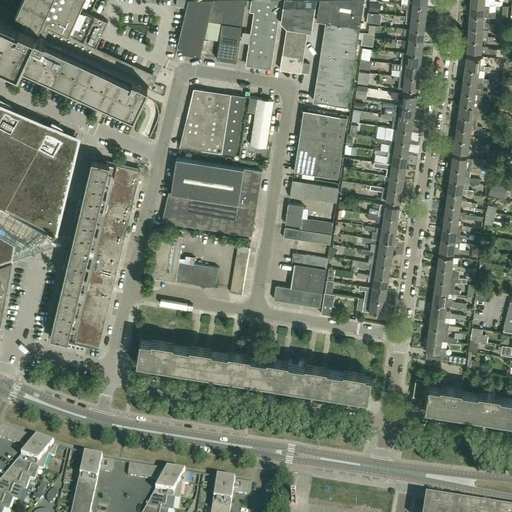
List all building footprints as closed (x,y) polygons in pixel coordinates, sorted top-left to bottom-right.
[(81,8),(84,0),(21,0),(16,11),(17,11),(12,9),(8,18),(7,19),(6,19),(6,18),(5,17),(5,18),(0,15),(0,56),(133,117),(148,83),(127,73),(130,64),(124,62),(124,61),(123,60),(122,61),(109,55),(110,54),(109,54),(108,55),(95,49),(96,46),(94,45),(100,32),(102,33),(108,21),(81,8)] [(212,0),(187,0),(177,42),(181,52),(181,53),(200,56),(208,21),(209,15),(212,0)] [(212,0),(209,15),(208,21),(222,23),(216,58),(236,61),(245,0),(212,0)] [(250,0),(249,11),(253,11),(245,63),(271,67),(281,0),(250,0)] [(301,72),(302,62),(307,30),(311,30),(316,0),(283,0),(280,19),(287,26),(280,69),(301,72)] [(326,21),(314,100),(347,105),(358,31),(363,0),(319,0),(316,20),(326,21)] [(484,4),(470,3),(469,15),(483,16),(488,16),(495,17),(496,12),(489,11),(489,4),(484,4)] [(411,17),(425,18),(426,7),(401,4),(400,8),(406,9),(406,15),(400,15),(411,17)] [(410,29),(424,30),(425,18),(411,17),(400,15),(399,20),(405,20),(405,22),(410,23),(409,28),(396,26),(396,27),(410,29)] [(483,16),(469,15),(468,27),(483,28),(488,28),(494,29),(495,24),(488,24),(488,16),(483,16)] [(374,25),(373,32),(384,33),(385,26),(374,25)] [(408,41),(422,42),(424,30),(410,29),(396,27),(396,31),(404,32),(403,34),(409,35),(408,40),(408,41)] [(483,28),(468,27),(467,39),(482,40),(487,40),(487,41),(493,41),(493,36),(487,36),(488,28),(483,28)] [(362,32),(361,42),(361,44),(372,45),(374,33),(362,32)] [(407,53),(421,54),(422,42),(408,41),(408,40),(397,39),(397,44),(402,44),(402,46),(407,47),(407,52),(407,53)] [(466,51),(496,53),(497,48),(488,48),(488,46),(481,45),(482,40),(467,39),(466,51)] [(377,49),(392,50),(392,41),(378,41),(377,49)] [(406,65),(420,66),(421,54),(407,53),(407,52),(396,51),(395,55),(401,56),(400,63),(400,64),(406,64),(406,65)] [(466,55),(464,67),(479,69),(490,71),(490,66),(484,65),(479,64),(480,57),(466,55)] [(370,69),(371,60),(361,59),(359,67),(370,69)] [(310,63),(306,63),(302,62),(301,72),(308,73),(310,63)] [(404,77),(418,78),(420,66),(406,65),(406,64),(400,64),(400,63),(393,63),(392,69),(400,70),(399,75),(393,75),(404,76),(404,77)] [(478,76),(479,69),(464,67),(463,79),(477,81),(477,82),(483,82),(488,83),(489,78),(483,77),(478,76)] [(357,83),(368,84),(369,72),(359,71),(357,83)] [(404,76),(393,75),(392,80),(398,80),(397,87),(417,90),(418,78),(404,77),(404,76)] [(477,81),(463,79),(461,91),(475,93),(480,94),(481,89),(482,90),(483,82),(477,82),(477,81)] [(500,93),(511,96),(511,85),(501,82),(500,93)] [(366,99),(367,87),(357,85),(355,97),(366,99)] [(245,96),(193,87),(179,146),(235,154),(236,147),(245,96)] [(401,105),(415,107),(416,95),(391,91),(390,96),(402,98),(401,104),(401,105)] [(480,99),(481,94),(480,94),(475,93),(461,91),(459,103),(478,105),(479,101),(479,99),(480,99)] [(511,98),(502,96),(499,108),(511,111),(511,98)] [(8,102),(0,97),(0,261),(12,257),(12,258),(13,258),(14,253),(22,251),(31,248),(44,237),(46,234),(47,232),(56,237),(57,235),(54,233),(72,156),(60,151),(64,134),(64,132),(64,131),(64,129),(62,127),(60,125),(52,121),(49,127),(13,111),(12,107),(11,104),(8,102)] [(273,100),(257,97),(250,144),(266,147),(273,100)] [(395,107),(393,115),(399,116),(399,117),(413,119),(415,107),(401,105),(401,104),(383,102),(382,106),(395,107)] [(478,106),(478,105),(459,103),(458,115),(483,118),(484,114),(478,113),(479,106),(478,106)] [(340,177),(341,169),(349,116),(303,109),(294,170),(340,177)] [(397,128),(411,130),(413,119),(399,117),(399,116),(393,115),(381,113),(380,118),(392,120),(391,127),(397,128)] [(499,123),(511,126),(511,114),(511,115),(502,113),(499,123)] [(483,118),(458,115),(456,127),(470,129),(475,130),(481,130),(482,126),(477,125),(478,118),(483,118)] [(350,133),(357,134),(358,125),(351,124),(350,133)] [(409,142),(411,130),(397,128),(391,127),(390,127),(379,125),(379,129),(390,131),(389,139),(395,140),(409,142)] [(456,127),(454,138),(469,140),(469,141),(473,141),(480,143),(480,138),(474,137),(474,135),(469,134),(470,129),(456,127)] [(389,143),(388,151),(407,154),(409,142),(395,140),(389,139),(377,137),(377,141),(389,143)] [(469,141),(469,140),(454,138),(453,151),(467,153),(472,153),(483,155),(483,150),(473,149),(473,141),(469,141)] [(392,164),(405,166),(407,154),(388,151),(375,149),(374,153),(387,155),(385,163),(387,163),(392,164)] [(169,191),(162,221),(252,235),(261,176),(262,170),(176,155),(171,192),(169,191)] [(482,167),(477,166),(471,166),(472,158),(467,157),(452,155),(450,167),(465,169),(476,171),(482,171),(482,167)] [(50,334),(99,346),(139,176),(140,170),(92,159),(50,334)] [(404,178),(405,166),(392,164),(390,175),(390,176),(404,178)] [(465,169),(450,167),(449,179),(463,181),(468,182),(479,183),(479,179),(469,177),(469,176),(464,175),(465,169)] [(402,190),(404,178),(390,176),(390,175),(385,175),(385,174),(378,174),(377,178),(389,180),(388,187),(370,184),(370,185),(402,190)] [(449,179),(447,191),(461,193),(466,194),(473,195),(473,190),(466,189),(466,188),(462,188),(463,181),(449,179)] [(302,190),(304,182),(292,180),(290,188),(302,190)] [(342,180),(342,181),(340,194),(350,195),(351,181),(342,180)] [(489,195),(505,198),(508,186),(491,182),(489,195)] [(381,198),(386,199),(386,200),(400,202),(402,190),(370,185),(370,189),(382,191),(381,198)] [(302,196),(302,190),(290,188),(289,197),(301,199),(302,196)] [(461,193),(447,191),(446,203),(460,205),(465,206),(475,207),(476,203),(465,201),(466,199),(461,199),(461,193)] [(367,213),(383,216),(397,218),(399,206),(385,204),(380,203),(378,203),(374,202),(373,206),(379,207),(378,214),(367,213)] [(300,225),(299,229),(300,229),(305,230),(308,231),(309,218),(302,217),(304,205),(288,203),(285,223),(300,225)] [(446,203),(444,215),(458,217),(464,218),(482,220),(483,216),(464,213),(465,211),(459,211),(460,205),(446,203)] [(486,211),(495,212),(496,206),(487,204),(486,211)] [(493,224),(495,212),(486,211),(486,210),(484,223),(493,224)] [(382,222),(381,227),(376,227),(376,226),(365,225),(381,228),(396,230),(397,218),(383,216),(367,213),(367,217),(375,219),(375,221),(382,222)] [(458,217),(444,215),(442,227),(456,229),(460,230),(462,230),(468,230),(468,226),(462,225),(463,223),(457,222),(458,217)] [(310,231),(315,232),(317,220),(309,218),(308,231),(310,231)] [(317,220),(315,232),(321,233),(323,233),(325,221),(317,220)] [(323,233),(326,233),(331,234),(333,222),(325,221),(323,233)] [(380,239),(379,240),(394,242),(396,230),(381,228),(365,225),(364,229),(373,230),(372,238),(374,238),(380,239)] [(442,227),(441,238),(455,240),(455,241),(460,241),(464,242),(465,235),(459,234),(460,230),(456,229),(442,227)] [(153,277),(216,286),(219,266),(178,260),(182,235),(160,231),(153,277)] [(378,251),(378,252),(392,254),(394,242),(379,240),(380,239),(374,238),(372,238),(362,236),(361,241),(372,242),(370,250),(362,248),(362,249),(378,251)] [(455,240),(441,238),(439,250),(453,252),(453,253),(458,253),(469,254),(469,250),(459,249),(460,241),(455,241),(455,240)] [(390,265),(392,254),(378,252),(378,251),(362,249),(361,253),(370,254),(368,262),(359,260),(376,263),(390,265)] [(452,263),(453,257),(438,255),(437,267),(451,269),(459,270),(467,271),(467,267),(457,265),(457,263),(452,263)] [(374,275),(374,276),(388,278),(390,265),(376,263),(359,260),(358,267),(370,269),(369,274),(374,275)] [(0,326),(3,311),(12,263),(0,266),(0,326)] [(301,264),(294,263),(290,287),(275,285),(273,299),(319,306),(325,268),(319,267),(313,266),(307,265),(301,264)] [(451,269),(437,267),(435,279),(450,281),(455,282),(466,283),(466,278),(458,277),(459,270),(451,269)] [(487,273),(511,278),(511,272),(488,268),(487,273)] [(356,277),(368,278),(368,280),(373,281),(372,287),(372,288),(386,290),(388,278),(374,276),(374,275),(369,274),(357,272),(356,277)] [(435,279),(434,291),(448,293),(459,294),(459,290),(454,289),(455,282),(450,281),(435,279)] [(370,299),(385,302),(386,290),(372,288),(372,287),(359,285),(359,289),(366,290),(366,292),(365,298),(370,299)] [(476,285),(475,299),(487,300),(488,289),(476,285)] [(448,293),(434,291),(432,303),(446,305),(465,307),(466,302),(452,301),(452,299),(447,298),(448,293)] [(321,313),(334,315),(335,305),(333,305),(335,293),(324,292),(321,313)] [(383,313),(385,302),(370,299),(365,298),(364,298),(362,310),(369,311),(383,313)] [(511,300),(510,300),(504,323),(503,330),(511,331),(511,300)] [(432,303),(430,314),(445,316),(465,319),(465,315),(450,313),(450,311),(446,310),(446,305),(432,303)] [(445,317),(445,316),(430,314),(429,326),(443,328),(443,329),(448,329),(460,331),(461,326),(449,324),(449,323),(444,322),(445,317)] [(427,338),(441,340),(447,341),(457,342),(457,338),(447,337),(448,329),(443,329),(443,328),(429,326),(427,338)] [(164,364),(175,366),(179,345),(173,344),(173,342),(152,339),(152,340),(140,338),(137,360),(138,360),(154,363),(156,363),(155,365),(162,366),(163,364),(164,364)] [(446,348),(441,347),(441,340),(427,338),(425,340),(424,343),(426,345),(425,350),(427,350),(426,357),(465,363),(466,357),(445,354),(446,348)] [(470,339),(469,351),(477,352),(479,340),(470,339)] [(202,370),(214,372),(217,351),(211,350),(212,348),(190,345),(190,347),(179,345),(175,366),(193,369),(194,369),(194,371),(201,372),(201,370),(202,370)] [(241,376),(252,378),(256,357),(250,356),(250,354),(229,351),(229,353),(217,351),(214,372),(231,375),(232,375),(232,377),(239,378),(239,376),(241,376)] [(256,357),(252,378),(252,379),(270,382),(269,384),(277,385),(277,383),(291,385),(291,384),(294,363),(288,362),(288,361),(267,357),(267,359),(256,357)] [(480,370),(482,361),(471,359),(470,368),(480,370)] [(305,365),(294,363),(291,384),(308,387),(309,387),(309,389),(316,390),(316,388),(317,388),(318,388),(329,390),(333,370),(326,369),(327,367),(306,363),(305,365)] [(367,396),(368,397),(371,375),(365,374),(365,373),(344,369),(344,371),(333,370),(329,390),(346,393),(347,393),(347,395),(354,396),(355,394),(356,394),(367,396)] [(452,410),(464,412),(467,391),(462,390),(462,388),(440,385),(440,387),(429,385),(430,379),(416,377),(413,395),(427,397),(425,406),(426,407),(426,406),(443,409),(444,409),(444,411),(451,412),(451,410),(452,411),(452,410)] [(479,393),(467,391),(464,412),(481,415),(482,415),(482,417),(489,418),(489,416),(491,417),(491,416),(502,418),(506,397),(500,396),(500,394),(479,391),(479,393)] [(511,397),(506,397),(502,418),(511,419),(511,397)] [(17,461),(43,470),(48,456),(54,458),(58,447),(0,426),(0,437),(28,448),(17,461)] [(84,455),(78,484),(96,487),(99,471),(111,473),(113,462),(84,455)] [(9,471),(26,477),(34,480),(39,469),(43,470),(17,461),(9,471)] [(127,476),(158,481),(160,481),(152,495),(179,500),(182,484),(188,485),(189,474),(129,464),(127,476)] [(0,481),(22,489),(26,491),(30,479),(34,481),(34,480),(26,477),(9,471),(0,481)] [(233,493),(235,493),(250,495),(251,484),(228,480),(217,478),(212,507),(230,510),(233,493)] [(0,494),(17,501),(21,489),(25,491),(26,491),(22,489),(0,481),(0,494)] [(76,494),(93,498),(96,487),(78,484),(76,494)] [(57,493),(57,492),(56,491),(55,490),(54,490),(53,491),(52,491),(51,492),(50,493),(49,494),(48,495),(47,496),(47,497),(47,498),(47,500),(47,501),(47,502),(48,502),(48,503),(49,503),(50,503),(51,502),(52,502),(53,501),(54,500),(55,499),(55,498),(56,497),(56,496),(57,495),(57,493)] [(0,507),(8,511),(12,499),(17,501),(0,494),(0,507)] [(76,494),(74,505),(91,508),(93,498),(76,494)] [(152,495),(146,507),(173,511),(175,499),(179,500),(152,495)] [(426,501),(424,511),(459,511),(460,507),(449,505),(447,504),(448,502),(441,501),(440,503),(439,503),(427,501),(426,501)]
